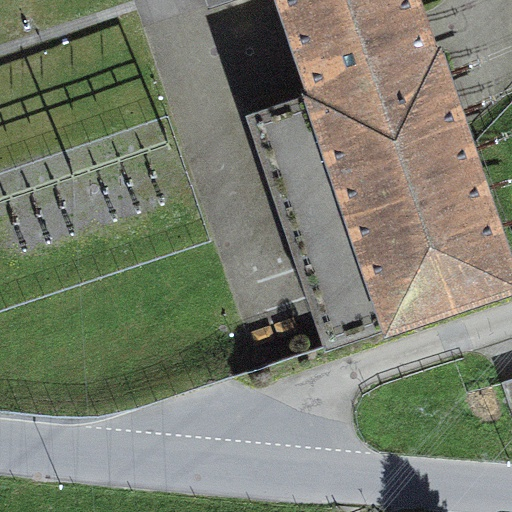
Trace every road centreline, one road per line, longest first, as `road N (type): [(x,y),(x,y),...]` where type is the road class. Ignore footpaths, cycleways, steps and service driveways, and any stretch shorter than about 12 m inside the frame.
road 1 (residential): [(205,465),(301,393),(511,311)]
road 2 (tertiary): [(511,490),(205,465)]
road 3 (tertiary): [(205,465),(0,444)]
